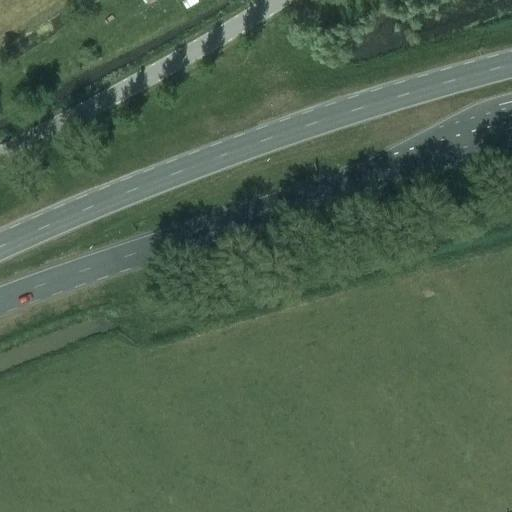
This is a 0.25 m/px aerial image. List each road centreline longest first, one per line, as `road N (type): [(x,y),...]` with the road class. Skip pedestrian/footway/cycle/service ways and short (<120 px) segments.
road 1 (primary): [(511,66),(195,164),(0,243)]
road 2 (primary): [(0,299),(511,132)]
road 3 (unclassified): [(0,152),(270,0)]
